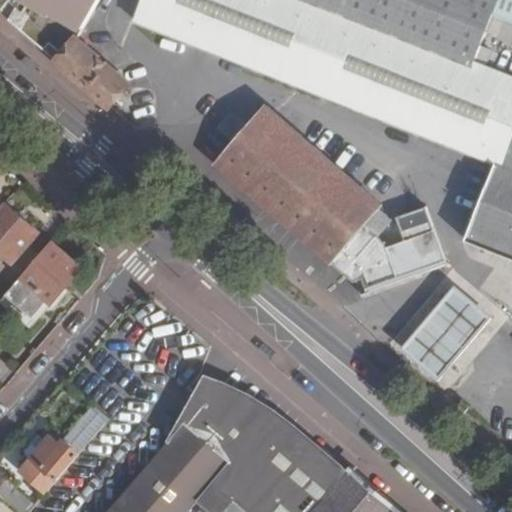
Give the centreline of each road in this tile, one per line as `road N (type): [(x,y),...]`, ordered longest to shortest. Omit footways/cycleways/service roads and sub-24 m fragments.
road 1 (secondary): [(511,500),(0,53)]
road 2 (secondary): [(178,246),(472,511)]
road 3 (residential): [(0,429),(135,265),(178,246)]
road 4 (secondary): [(0,93),(178,246)]
